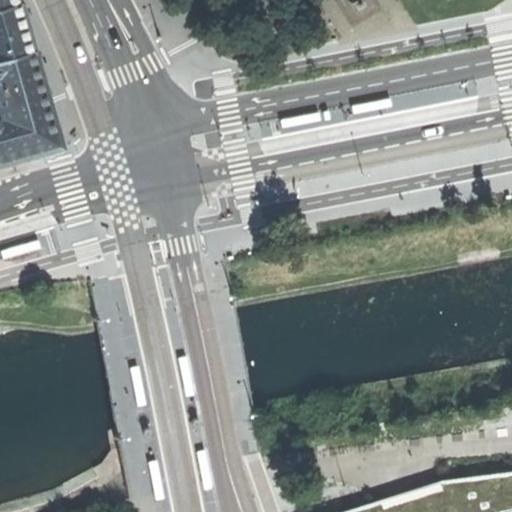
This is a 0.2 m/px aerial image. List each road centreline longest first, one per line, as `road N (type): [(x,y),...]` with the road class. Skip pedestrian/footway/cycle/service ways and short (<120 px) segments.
road 1 (secondary): [(511,67),(221,123),(167,171)]
road 2 (secondary): [(167,171),(222,191),(511,133)]
road 3 (secondary): [(167,171),(240,511)]
road 4 (tertiary): [(167,171),(107,0)]
road 5 (secondary): [(167,171),(0,219)]
